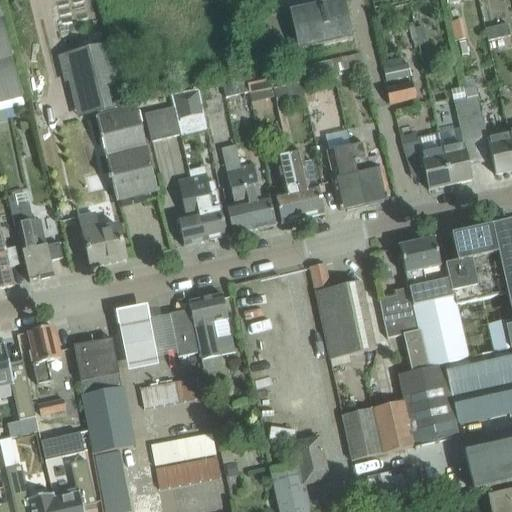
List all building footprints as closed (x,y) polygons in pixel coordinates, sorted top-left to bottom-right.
[(274,0),(276,6),(276,7),(278,15),(249,21),(254,43),(255,49),(257,58),(258,62),(332,46),(338,44),(352,41),(346,16),(343,1),(342,1),(341,0),(274,0)] [(371,0),(374,9),(414,0),(371,0)] [(0,103),(22,99),(0,12),(0,103)] [(485,30),(487,42),(509,38),(506,25),(485,30)] [(87,77),(96,114),(126,107),(111,45),(60,58),(66,82),(87,77)] [(361,57),(330,64),(332,73),(363,66),(361,57)] [(330,64),(299,71),(301,84),(305,83),(305,80),(332,73),(330,64)] [(407,67),(382,73),(385,88),(411,82),(407,67)] [(299,71),(269,78),(272,89),(272,90),(301,84),(299,71)] [(268,75),(244,81),(247,94),(272,89),(269,78),(268,75)] [(247,94),(244,81),(222,86),(225,101),(248,96),(247,94)] [(412,84),(386,90),(389,105),(415,99),(412,84)] [(196,87),(168,92),(172,108),(175,120),(202,113),(196,87)] [(477,97),(465,100),(474,139),(486,137),(477,97)] [(474,139),(465,100),(453,103),(462,142),(474,139)] [(144,115),(151,144),(179,136),(175,120),(172,108),(144,115)] [(136,109),(95,119),(116,201),(156,191),(136,109)] [(511,172),(511,152),(508,136),(487,141),(495,177),(511,172)] [(401,146),(404,155),(419,151),(417,143),(401,146)] [(364,145),(350,148),(363,206),(369,205),(369,207),(383,204),(382,202),(388,200),(381,170),(370,172),(364,145)] [(239,167),(240,167),(235,146),(221,149),(234,206),(226,207),(232,237),(253,232),(239,167)] [(463,146),(441,150),(450,187),(471,182),(463,146)] [(363,206),(350,148),(329,153),(335,179),(332,180),(335,192),(340,212),(346,210),(346,212),(360,209),(359,207),(363,206)] [(450,187),(441,150),(420,155),(428,192),(450,187)] [(301,154),(288,157),(302,221),(324,215),(317,186),(309,188),(301,154)] [(302,221),(288,157),(275,160),(283,194),(274,196),(281,225),(302,221)] [(251,164),(240,167),(239,167),(253,232),(275,227),(269,197),(260,199),(251,164)] [(204,176),(189,179),(205,243),(227,238),(220,209),(212,211),(204,176)] [(205,243),(189,179),(177,182),(185,217),(177,219),(184,248),(205,243)] [(16,228),(29,284),(53,278),(50,262),(63,260),(59,244),(40,248),(34,222),(33,222),(29,205),(21,207),(18,208),(15,197),(7,199),(14,228),(16,228)] [(86,251),(90,270),(126,261),(121,242),(117,226),(98,231),(94,215),(78,219),(82,234),(79,235),(83,252),(86,251)] [(511,222),(491,228),(506,295),(466,304),(463,290),(450,293),(452,298),(414,307),(419,331),(404,335),(412,373),(511,350),(511,222)] [(457,263),(444,266),(448,281),(450,293),(463,290),(466,304),(506,295),(491,228),(451,237),(457,263)] [(0,290),(14,287),(9,268),(19,266),(16,253),(4,256),(1,239),(2,239),(2,238),(0,238),(0,290)] [(397,297),(383,300),(391,338),(403,335),(419,331),(414,307),(452,298),(450,293),(448,281),(426,285),(423,271),(440,268),(438,260),(434,240),(399,248),(408,290),(395,293),(397,297)] [(324,265),(310,268),(310,270),(314,288),(331,361),(376,351),(361,283),(329,290),(324,265)] [(231,335),(228,321),(222,296),(188,303),(194,329),(194,328),(203,370),(222,366),(217,339),(231,335)] [(113,309),(126,371),(156,364),(144,302),(113,309)] [(187,308),(174,311),(168,312),(178,358),(197,354),(187,308)] [(32,349),(28,350),(33,370),(37,387),(51,384),(46,363),(59,360),(56,347),(52,328),(29,333),(29,334),(32,349)] [(73,347),(77,367),(94,456),(134,448),(112,340),(73,347)] [(1,346),(0,346),(0,388),(11,386),(19,422),(35,418),(23,366),(10,369),(9,365),(4,345),(3,345),(3,346),(1,346)] [(415,449),(462,438),(459,426),(511,414),(511,350),(412,373),(399,376),(404,402),(415,448),(415,449)] [(201,377),(191,379),(195,400),(205,398),(201,377)] [(191,379),(181,381),(185,402),(195,400),(191,379)] [(181,381),(170,383),(174,404),(185,402),(181,381)] [(170,383),(160,385),(164,406),(174,404),(170,383)] [(160,385),(150,387),(154,408),(164,406),(160,385)] [(154,408),(150,387),(140,390),(144,410),(154,408)] [(64,402),(38,408),(41,418),(66,412),(64,402)] [(351,462),(415,448),(404,402),(373,410),(341,417),(351,462)] [(35,419),(19,422),(22,436),(38,433),(35,419)] [(80,434),(58,439),(62,458),(84,453),(80,434)] [(212,434),(202,436),(206,457),(216,455),(212,434)] [(202,436),(191,438),(196,459),(206,457),(202,436)] [(191,438),(181,440),(185,461),(196,459),(191,438)] [(330,481),(320,438),(294,443),(298,464),(272,470),(282,511),(311,511),(306,486),(330,481)] [(181,440),(171,442),(175,463),(185,461),(181,440)] [(171,442),(161,444),(165,465),(175,463),(171,442)] [(511,442),(464,453),(473,491),(474,491),(487,488),(511,482),(511,442)] [(165,465),(161,444),(151,446),(155,467),(165,465)] [(1,451),(5,470),(17,468),(13,448),(1,451)] [(94,457),(97,469),(122,464),(119,452),(94,457)] [(216,458),(206,459),(210,480),(220,478),(216,458)] [(206,459),(196,461),(200,482),(210,480),(206,459)] [(76,490),(51,495),(55,511),(83,511),(83,508),(96,505),(86,461),(70,465),(76,490)] [(196,461),(186,463),(190,484),(200,482),(196,461)] [(234,462),(225,464),(228,477),(236,475),(234,462)] [(186,463),(175,465),(179,486),(190,484),(186,463)] [(97,469),(99,481),(124,476),(122,464),(97,469)] [(175,465),(165,467),(169,488),(179,486),(175,465)] [(21,467),(5,470),(14,511),(55,511),(51,495),(29,500),(21,467)] [(169,488),(165,467),(155,469),(159,490),(169,488)] [(414,468),(367,479),(373,508),(421,497),(414,468)] [(99,481),(102,493),(126,488),(124,476),(99,481)] [(511,511),(511,482),(487,488),(491,511),(511,511)] [(102,493),(104,505),(129,501),(126,488),(102,493)] [(130,511),(129,501),(104,505),(105,511),(130,511)]
